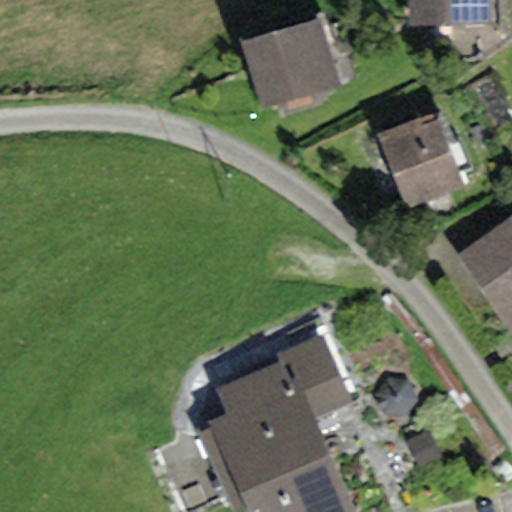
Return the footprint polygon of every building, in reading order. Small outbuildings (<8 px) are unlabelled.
[(489,0),(411,0),(412,24),(489,23),(489,0)] [(324,22),(250,42),(268,107),(342,87),(324,22)] [(440,119),(381,139),(406,214),(465,194),(440,119)] [(511,233),(460,270),(511,345),(511,233)] [(245,431),(215,444),(244,511),(359,511),(333,449),(367,434),(330,348),(228,392),(245,431)]
